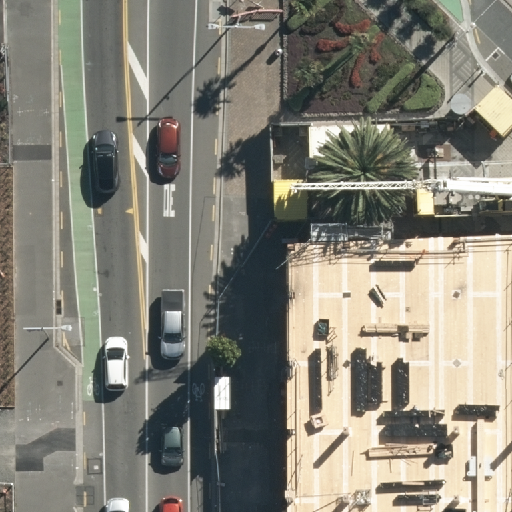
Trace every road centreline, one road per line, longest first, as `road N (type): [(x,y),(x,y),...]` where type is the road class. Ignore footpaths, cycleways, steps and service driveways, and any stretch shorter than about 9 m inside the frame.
road 1 (secondary): [(145,304),(113,177),(103,0)]
road 2 (secondary): [(174,0),(169,173),(145,304)]
road 3 (secondary): [(145,304),(146,511)]
